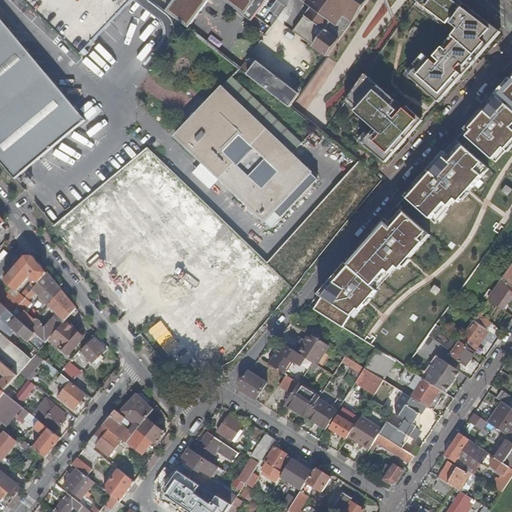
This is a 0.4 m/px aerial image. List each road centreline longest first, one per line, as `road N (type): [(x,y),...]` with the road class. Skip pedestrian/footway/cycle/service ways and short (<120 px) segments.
road 1 (residential): [(511,50),(220,388)]
road 2 (residential): [(220,388),(395,501)]
road 3 (residential): [(395,501),(511,332)]
road 4 (residential): [(19,511),(135,364)]
road 5 (residential): [(135,364),(29,233)]
